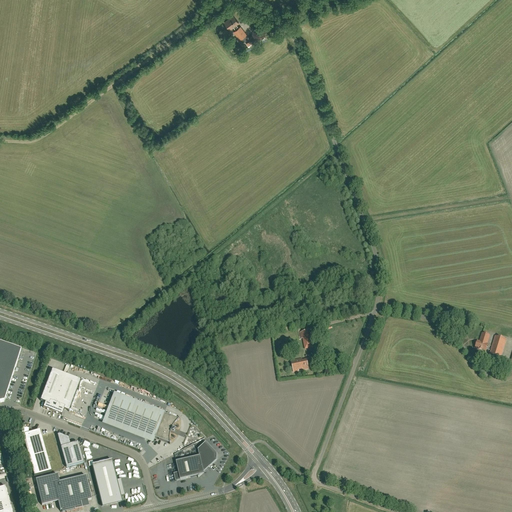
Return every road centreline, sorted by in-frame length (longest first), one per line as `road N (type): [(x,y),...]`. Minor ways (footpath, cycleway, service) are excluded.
road 1 (unclassified): [(381,305),(382,253),(305,45),(253,0)]
road 2 (primary): [(264,460),(173,374),(0,310)]
road 3 (primary): [(0,317),(158,373),(197,399),(255,460)]
road 4 (unclassified): [(397,511),(313,479),(381,305)]
road 5 (unclassified): [(0,413),(27,412),(135,454),(153,507)]
road 6 (unclassified): [(381,305),(438,317),(491,373)]
